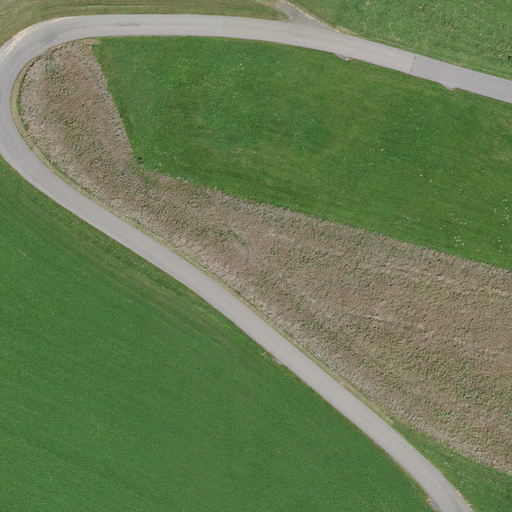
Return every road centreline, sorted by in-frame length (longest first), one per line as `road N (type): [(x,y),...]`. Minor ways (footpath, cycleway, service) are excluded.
road 1 (unclassified): [(0,121),(35,170),(262,328),(427,473),(457,511)]
road 2 (unclassified): [(511,87),(274,28),(164,21),(77,23),(35,39),(6,60),(0,77)]
